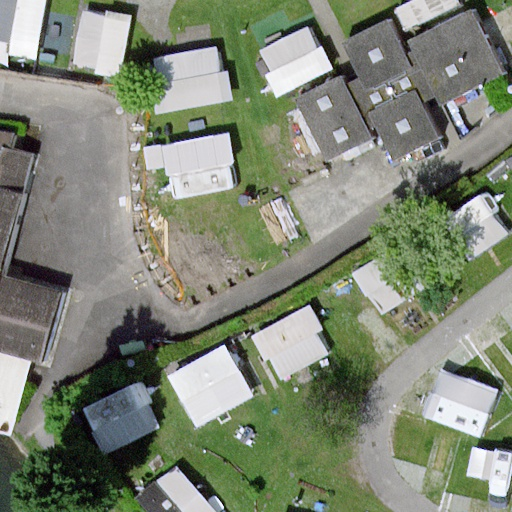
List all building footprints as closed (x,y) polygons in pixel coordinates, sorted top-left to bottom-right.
[(0,0),(0,40),(53,43),(55,0),(0,0)] [(282,85),(337,63),(312,0),(300,0),(255,18),(282,85)] [(86,1),(83,57),(134,59),(137,4),(86,1)] [(511,71),(476,6),(406,43),(393,19),(343,45),(357,70),(299,100),(331,159),(383,132),(397,157),(441,134),(425,103),(439,96),(444,106),(511,71)] [(229,38),(162,45),(168,101),(235,94),(229,38)] [(172,129),(174,185),(247,182),(245,126),(172,129)] [(0,431),(15,436),(35,360),(51,367),(69,296),(10,274),(36,156),(9,146),(10,141),(0,138),(0,431)] [(471,251),(511,230),(511,221),(494,186),(450,208),(471,251)] [(195,214),(200,255),(255,249),(250,207),(195,214)] [(411,238),(363,263),(395,324),(443,299),(411,238)] [(314,298),(261,326),(286,371),(338,342),(314,298)] [(239,335),(177,361),(199,415),(262,390),(239,335)] [(511,348),(495,359),(511,386),(511,348)] [(108,436),(165,419),(152,378),(95,395),(108,436)] [(511,495),(511,448),(485,441),(472,484),(511,495)] [(181,454),(144,494),(163,511),(230,511),(236,506),(181,454)]
